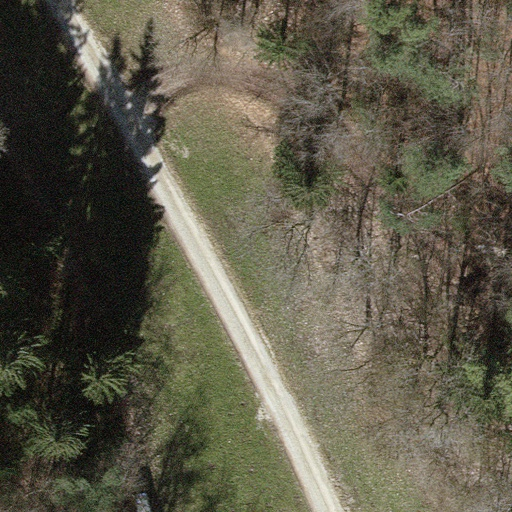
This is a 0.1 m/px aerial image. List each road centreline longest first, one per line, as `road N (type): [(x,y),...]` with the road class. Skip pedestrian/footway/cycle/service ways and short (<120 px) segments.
road 1 (track): [(59,0),(136,113),(250,332),(329,511)]
road 2 (track): [(511,325),(265,84),(192,80),(136,113)]
